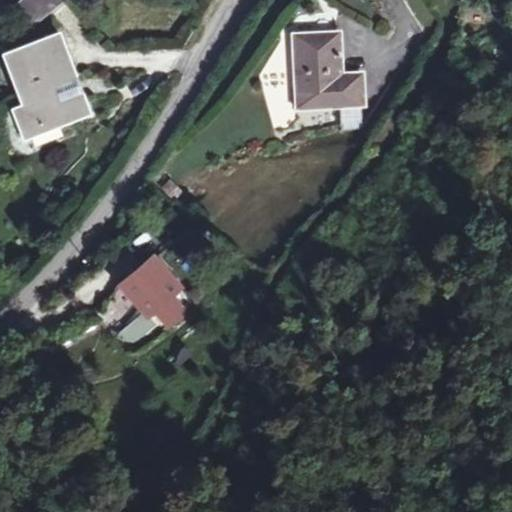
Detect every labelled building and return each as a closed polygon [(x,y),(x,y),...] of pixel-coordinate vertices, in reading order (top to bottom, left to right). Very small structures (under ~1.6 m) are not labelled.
[(31,26),(43,17),(30,0),(18,0),(13,5),(31,26)] [(62,0),(30,0),(43,17),(63,1),(62,0)] [(299,106),(353,105),(352,70),(337,70),(336,29),(298,29),(299,106)] [(16,106),(26,134),(86,111),(80,93),(58,102),(50,84),(72,75),(58,34),(7,51),(26,103),(16,106)] [(72,75),(50,84),(58,102),(80,93),(72,75)] [(118,283),(151,320),(153,322),(185,293),(183,291),(150,254),(118,283)] [(183,346),(169,360),(180,371),(194,357),(183,346)]
